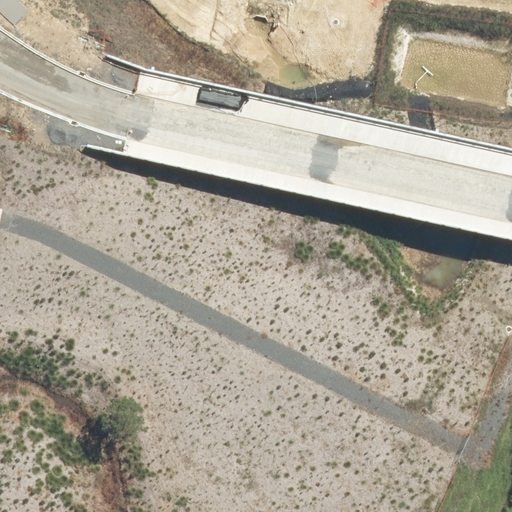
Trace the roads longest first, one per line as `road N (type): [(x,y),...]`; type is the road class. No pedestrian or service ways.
road 1 (unclassified): [(511,187),(130,104),(0,35)]
road 2 (track): [(0,219),(479,453)]
